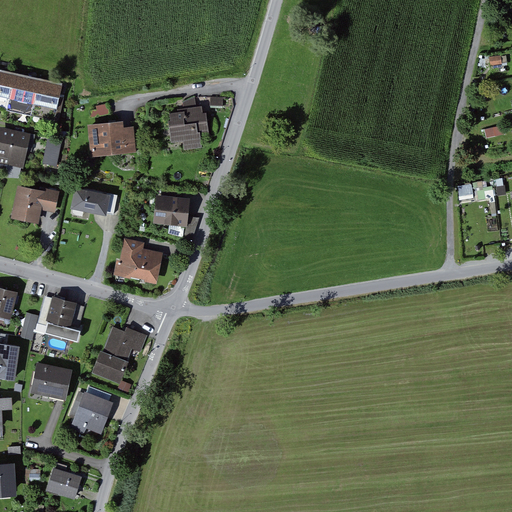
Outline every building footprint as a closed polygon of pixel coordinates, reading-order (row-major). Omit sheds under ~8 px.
[(503,55),(491,56),(492,65),(504,64),(503,55)] [(0,105),(11,108),(19,74),(0,70),(0,105)] [(11,108),(34,113),(42,80),(19,74),(11,108)] [(65,85),(42,80),(34,113),(60,119),(65,96),(62,96),(65,85)] [(186,101),(186,109),(183,109),(183,112),(176,112),(176,120),(174,120),(176,140),(188,139),(189,147),(204,146),(203,133),(212,132),(210,113),(206,114),(206,107),(199,108),(198,100),(198,96),(186,101)] [(112,113),(110,103),(93,106),(95,116),(112,113)] [(127,121),(93,125),(96,154),(139,149),(137,127),(133,127),(128,128),(127,121)] [(496,126),(487,129),(489,138),(498,135),(496,126)] [(0,160),(26,166),(33,134),(4,128),(0,146),(0,160)] [(64,139),(52,137),(47,162),(59,165),(64,139)] [(474,185),(476,199),(491,197),(492,202),(498,202),(497,196),(509,194),(507,177),(473,182),(474,185)] [(460,187),(462,202),(476,199),(474,185),(460,187)] [(46,191),(23,186),(17,216),(41,221),(44,207),(53,209),(57,210),(61,192),(47,189),(46,191)] [(87,191),(78,189),(75,209),(109,215),(109,212),(112,196),(87,191)] [(119,194),(87,189),(87,191),(112,196),(109,212),(113,213),(115,213),(119,194)] [(193,199),(162,196),(160,221),(191,224),(193,199)] [(121,261),(119,273),(160,281),(165,253),(145,249),(146,246),(146,243),(130,239),(125,262),(121,261)] [(21,291),(0,285),(0,315),(14,319),(21,291)] [(82,299),(59,294),(50,331),(83,339),(86,329),(75,327),(82,299)] [(124,382),(137,349),(143,352),(150,333),(130,326),(129,330),(114,325),(96,371),(124,382)] [(24,347),(1,343),(0,346),(0,376),(19,379),(24,347)] [(77,369),(42,362),(35,391),(65,397),(70,399),(77,369)] [(116,400),(89,390),(75,428),(103,438),(115,405),(116,400)] [(6,398),(0,398),(0,429),(8,429),(6,398)] [(0,497),(21,495),(18,461),(0,462),(0,497)] [(85,476),(57,467),(50,490),(78,499),(81,491),(85,476)]
